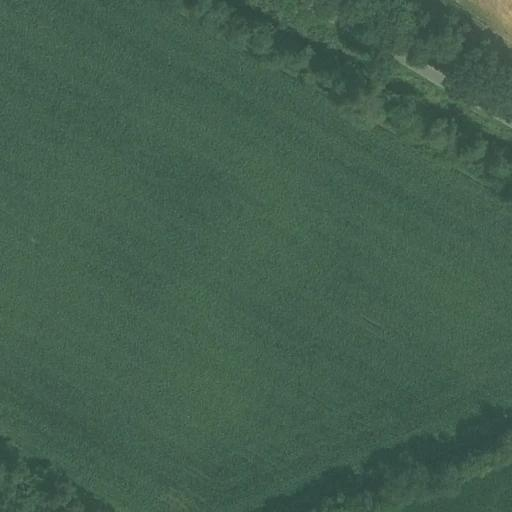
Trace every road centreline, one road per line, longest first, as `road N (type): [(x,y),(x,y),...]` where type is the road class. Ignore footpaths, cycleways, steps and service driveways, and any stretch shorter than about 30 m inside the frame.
road 1 (unclassified): [(288,511),(511,423)]
road 2 (residential): [(319,0),(511,112)]
